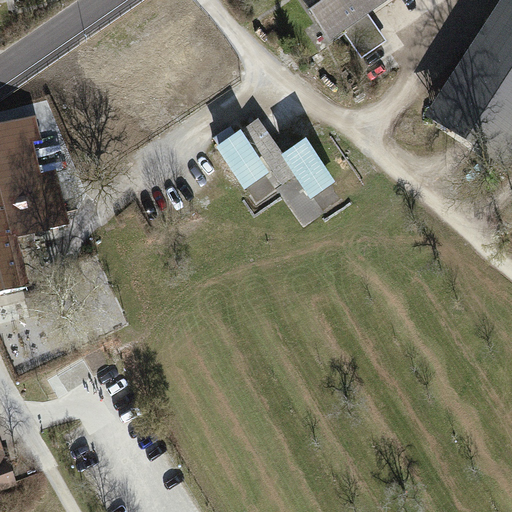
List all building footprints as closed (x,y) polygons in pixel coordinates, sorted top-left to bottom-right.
[(303,0),(334,45),(399,0),(303,0)] [(505,175),(511,164),(511,8),(503,3),(425,121),(505,175)] [(61,232),(31,122),(0,130),(0,296),(43,285),(30,240),(61,232)] [(258,123),(219,149),(244,185),(271,166),(283,184),(296,175),(309,193),(329,180),(304,144),(283,159),(258,123)] [(6,464),(0,465),(0,490),(13,487),(6,464)]
